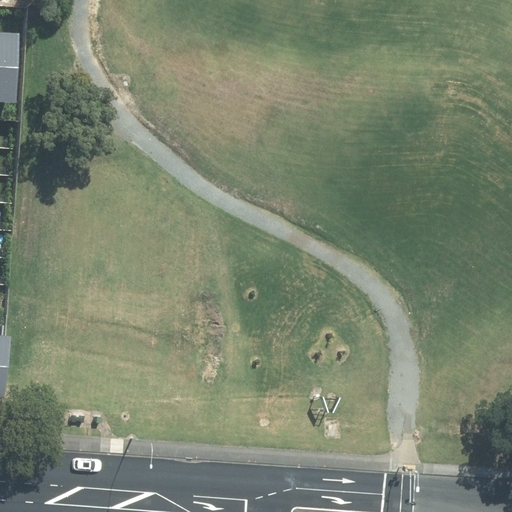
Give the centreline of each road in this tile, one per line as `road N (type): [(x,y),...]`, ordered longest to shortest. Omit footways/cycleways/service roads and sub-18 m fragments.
road 1 (primary): [(0,491),(246,507)]
road 2 (primary): [(246,507),(321,493),(473,501)]
